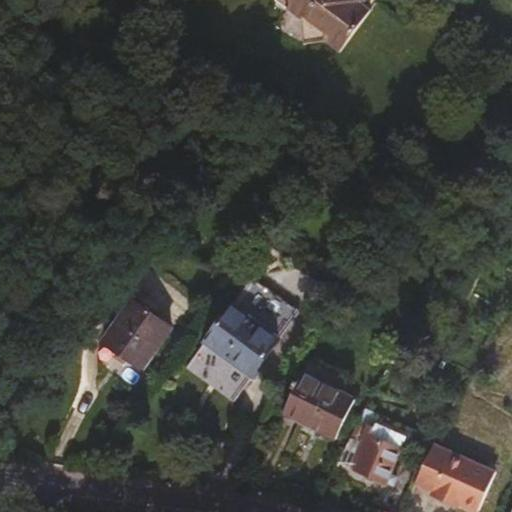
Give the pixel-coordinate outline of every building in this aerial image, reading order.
[(305,0),(292,0),(296,15),(305,0)] [(305,0),(296,15),(294,18),(307,28),(313,51),(331,46),(349,57),(375,12),(368,7),(371,1),(369,0),(305,0)] [(144,368),(173,327),(133,299),(105,339),(144,368)] [(281,339),(234,304),(187,367),(233,403),(281,339)] [(336,438),(363,385),(313,359),(286,412),(336,438)] [(426,419),(443,428),(450,413),(433,404),(426,419)] [(363,421),(342,461),(388,481),(392,472),(404,446),(412,451),(421,432),(384,415),(378,428),(363,421)] [(436,441),(417,481),(432,489),(431,492),(450,502),(452,498),(478,511),(497,471),(486,466),(436,441)] [(486,466),(497,471),(500,464),(489,459),(486,466)] [(392,472),(388,481),(395,485),(399,475),(392,472)]
